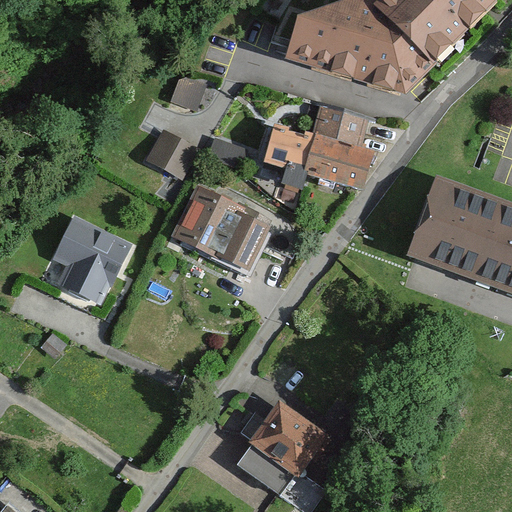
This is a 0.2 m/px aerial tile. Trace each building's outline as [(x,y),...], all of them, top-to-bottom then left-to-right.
[(497,0),(379,0),(369,12),(323,0),(301,0),(281,60),(398,97),(497,0)] [(172,102),(198,111),(208,84),(182,74),(172,102)] [(312,136),(270,126),(260,166),(360,190),(370,149),(362,147),(369,118),(319,106),(312,136)] [(198,149),(162,132),(146,163),(183,181),(198,149)] [(511,205),(430,177),(402,257),(511,296),(511,205)] [(273,221),(197,185),(171,239),(248,275),(273,221)] [(130,242),(73,215),(52,259),(65,265),(56,284),(100,305),(130,242)] [(326,436),(276,401),(247,442),(298,477),(326,436)]
